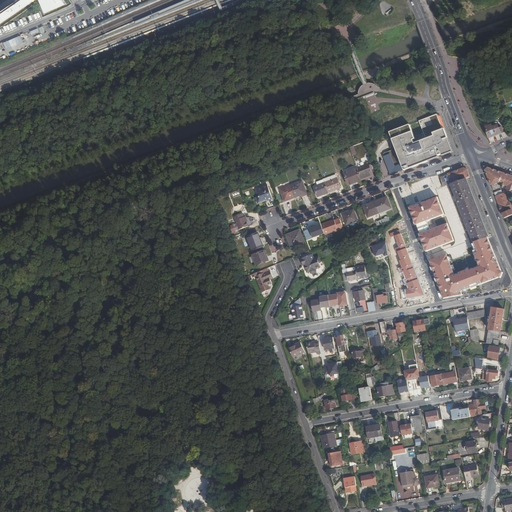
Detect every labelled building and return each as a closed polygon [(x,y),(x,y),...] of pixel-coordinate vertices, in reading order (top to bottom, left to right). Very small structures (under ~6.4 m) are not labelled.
[(11,0),(8,0),(6,2),(14,12),(18,9),(11,0)] [(65,3),(63,0),(41,0),(44,3),(48,0),(50,0),(57,9),(65,3)] [(186,0),(135,21),(137,26),(189,4),(198,0),(186,0)] [(366,96),(369,112),(379,110),(376,94),(366,96)] [(467,108),(461,110),(464,117),(469,115),(477,112),(474,105),(467,108)] [(480,119),(477,112),(469,115),(472,122),(475,121),(480,119)] [(453,153),(438,114),(391,132),(405,171),(453,153)] [(486,132),(489,138),(504,132),(501,126),(499,127),(498,125),(493,126),(490,120),(484,123),(487,132),(486,132)] [(443,187),(451,184),(474,243),(477,249),(473,251),(473,253),(478,266),(455,274),(450,261),(448,255),(430,262),(444,298),(462,295),(462,292),(501,277),(502,272),(467,178),(470,177),(467,169),(463,168),(439,177),(443,187)] [(375,181),(371,169),(345,178),(349,189),(355,187),(356,188),(375,181)] [(497,183),(499,182),(502,173),(488,169),(485,171),(493,189),(498,185),(497,183)] [(503,193),(505,193),(509,191),(510,192),(510,191),(511,186),(511,176),(502,173),(499,182),(503,183),(501,189),(502,190),(502,189),(506,190),(506,191),(503,190),(503,193)] [(320,190),(339,183),(338,179),(326,183),(326,184),(325,184),(319,186),(320,190)] [(343,192),(339,183),(320,190),(317,191),(321,201),(343,192)] [(310,198),(305,185),(283,194),(287,206),(310,198)] [(510,204),(505,193),(503,193),(502,194),(496,196),(501,210),(503,214),(504,213),(511,210),(511,209),(511,204),(511,203),(510,204)] [(272,194),(261,198),(263,204),(261,205),(263,211),(269,209),(269,208),(268,207),(271,206),(272,208),(272,209),(277,207),(272,194)] [(392,209),(387,196),(363,206),(367,218),(392,209)] [(444,215),(437,197),(409,207),(426,252),(454,241),(448,224),(431,230),(428,221),(444,215)] [(354,210),(342,215),(346,225),(358,221),(354,210)] [(245,217),(237,220),(242,234),(251,230),(248,221),(247,221),(245,217)] [(342,227),(339,219),(334,220),(333,219),(321,223),(325,233),(325,234),(342,227)] [(325,233),(321,223),(303,230),(307,240),(325,233)] [(143,230),(135,227),(131,239),(140,242),(143,230)] [(300,230),(286,235),(291,247),(304,243),(300,230)] [(261,236),(251,240),(255,251),(265,247),(261,236)] [(379,245),(377,242),(366,250),(367,254),(379,245)] [(381,249),(375,251),(378,261),(383,259),(381,249)] [(268,255),(256,259),(260,270),(272,265),(268,255)] [(312,255),(301,259),(303,266),(306,265),(306,267),(305,267),(305,269),(306,273),(309,272),(310,274),(312,275),(314,274),(315,270),(320,268),(318,263),(321,262),(319,257),(314,259),(312,255)] [(372,281),(370,268),(358,270),(357,270),(358,274),(348,276),(345,277),(346,285),(350,284),(350,285),(372,281)] [(265,277),(258,280),(264,296),(272,293),(271,289),(274,287),(273,283),(272,281),(275,280),(273,274),(265,277)] [(375,286),(371,287),(373,301),(375,311),(380,310),(379,303),(383,303),(382,300),(388,299),(387,292),(376,293),(375,286)] [(365,291),(355,293),(356,302),(366,300),(365,291)] [(295,308),(293,310),(293,313),(295,313),(297,324),(306,322),(304,309),(303,309),(302,302),(295,308)] [(340,313),(338,303),(325,305),(327,315),(340,313)] [(506,313),(495,311),(488,347),(500,349),(506,313)] [(489,321),(487,313),(468,316),(469,322),(470,324),(489,321)] [(470,324),(469,322),(456,324),(457,332),(466,331),(466,332),(471,331),(470,324)] [(432,328),(431,323),(416,325),(417,336),(427,334),(427,329),(432,328)] [(401,327),(398,328),(401,341),(405,341),(404,337),(405,337),(405,336),(408,336),(406,325),(401,326),(401,327)] [(478,333),(472,335),(473,345),(481,346),(478,333)] [(398,334),(391,335),(393,343),(399,342),(398,334)] [(390,338),(384,339),(385,345),(393,343),(391,335),(389,335),(390,338)] [(341,341),(339,342),(341,352),(346,351),(345,348),(347,348),(346,339),(341,340),(341,341)] [(381,339),(373,341),(375,351),(383,350),(381,339)] [(335,341),(326,342),(328,353),(337,351),(335,341)] [(303,345),(291,351),(296,361),(307,356),(303,345)] [(317,345),(309,347),(311,357),(319,355),(320,358),(324,357),(322,346),(317,347),(317,345)] [(501,351),(491,350),(490,361),(500,362),(501,351)] [(363,355),(355,356),(356,361),(357,361),(357,365),(367,364),(366,359),(364,360),(363,355)] [(483,358),(475,357),(476,368),(482,369),(483,358)] [(331,376),(341,374),(339,362),(329,364),(331,376)] [(417,364),(409,366),(410,370),(406,371),(407,379),(409,379),(410,381),(419,379),(418,376),(420,376),(417,364)] [(471,367),(459,369),(461,381),(473,378),(471,367)] [(498,371),(487,370),(486,381),(492,382),(493,375),(498,376),(498,371)] [(458,382),(457,372),(432,377),(434,387),(458,382)] [(429,376),(420,377),(422,388),(431,387),(429,376)] [(396,395),(395,388),(379,391),(381,401),(392,399),(391,396),(396,395)] [(374,391),(362,392),(364,405),(376,403),(374,391)] [(359,402),(358,396),(350,398),(345,399),(344,399),(345,404),(359,402)] [(482,400),(468,402),(469,408),(471,417),(484,415),(483,411),(488,410),(487,405),(482,406),(482,400)] [(471,417),(469,408),(460,410),(460,408),(451,410),(453,420),(471,417)] [(439,420),(437,411),(426,413),(428,422),(439,420)] [(420,415),(412,416),(414,432),(423,431),(420,415)] [(493,416),(482,418),(481,425),(481,431),(490,433),(493,416)] [(395,421),(389,422),(391,437),(400,435),(397,421),(395,421)] [(411,423),(400,425),(402,435),(413,433),(411,423)] [(380,424),(373,425),(375,436),(376,440),(383,439),(380,424)] [(373,425),(367,426),(369,438),(375,436),(373,425)] [(331,437),(325,438),(327,450),(339,448),(338,443),(340,443),(339,439),(337,439),(337,437),(339,437),(338,433),(331,434),(331,437)] [(479,454),(477,443),(468,445),(469,449),(466,449),(467,453),(469,452),(470,456),(479,454)] [(363,444),(352,446),(354,457),(365,455),(363,444)] [(392,451),(393,457),(407,455),(406,449),(404,449),(392,451)] [(428,453),(417,455),(419,464),(429,462),(428,453)] [(343,454),(331,456),(334,469),(346,466),(343,454)] [(481,477),(479,467),(467,469),(465,470),(467,481),(469,480),(473,479),(473,478),(481,477)] [(459,470),(445,473),(447,485),(461,483),(459,470)] [(413,471),(400,473),(402,487),(418,484),(416,476),(414,477),(413,471)] [(378,485),(377,477),(363,479),(365,489),(373,488),(373,486),(378,485)] [(439,477),(426,479),(428,490),(441,487),(439,477)] [(357,479),(346,481),(349,495),(358,493),(358,488),(359,488),(357,479)]
